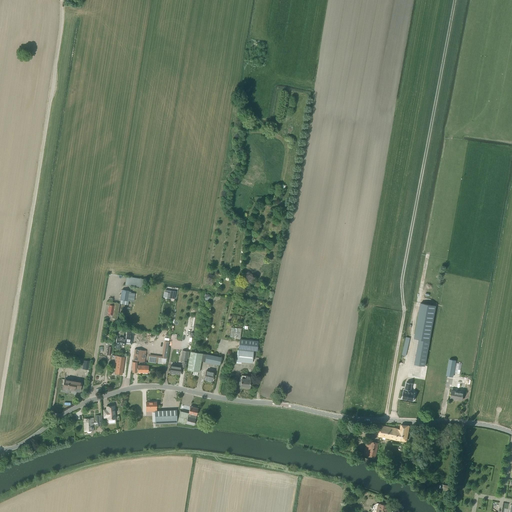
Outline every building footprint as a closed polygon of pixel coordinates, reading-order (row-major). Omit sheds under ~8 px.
[(126,276),(126,285),(142,286),(143,278),(126,276)] [(120,303),(128,304),(129,300),(134,301),(135,293),(131,292),(131,290),(122,289),(120,303)] [(117,319),(120,304),(107,302),(106,305),(109,306),(107,314),(112,315),(111,319),(117,319)] [(421,303),(419,313),(414,339),(419,339),(414,364),(425,366),(436,306),(421,303)] [(230,336),(240,337),(242,328),(232,326),(230,336)] [(120,332),(120,336),(118,335),(115,348),(120,349),(120,345),(125,346),(126,342),(130,343),(132,333),(127,332),(126,337),(122,336),(123,333),(123,332),(121,331),(120,332)] [(406,336),(402,355),(406,355),(410,337),(406,336)] [(149,362),(167,364),(169,338),(165,337),(163,356),(149,354),(149,362)] [(252,361),(253,351),(257,351),(258,341),(240,339),(237,360),(252,361)] [(144,362),(146,351),(134,349),(133,360),(144,362)] [(191,351),(187,370),(199,372),(202,354),(191,351)] [(122,374),(125,357),(116,356),(115,363),(116,363),(115,373),(122,374)] [(148,373),(148,366),(138,366),(138,368),(137,368),(137,362),(132,362),(132,372),(137,373),(137,372),(138,372),(148,373)] [(180,374),(181,367),(171,365),(170,373),(180,374)] [(212,381),(214,373),(206,371),(204,379),(212,381)] [(80,389),(82,380),(65,376),(63,388),(74,390),(75,387),(80,389)] [(251,377),(245,376),(241,376),(241,379),(240,378),(240,382),(241,382),(240,386),(249,387),(251,377)] [(404,391),(403,391),(402,399),(413,401),(414,399),(415,395),(414,395),(415,393),(414,393),(409,392),(409,390),(410,391),(411,390),(410,390),(412,384),(412,383),(406,382),(406,383),(405,389),(405,390),(406,390),(406,391),(404,391)] [(462,400),(463,392),(452,390),(450,398),(462,400)] [(106,406),(106,410),(103,410),(104,418),(107,418),(107,420),(108,420),(108,422),(109,423),(111,422),(111,419),(115,419),(114,406),(106,406)] [(193,426),(198,409),(190,407),(188,413),(180,411),(178,422),(193,426)] [(155,424),(177,423),(176,411),(155,412),(155,424)] [(91,432),(91,431),(93,431),(93,423),(93,418),(83,419),(84,431),(86,431),(86,432),(88,433),(90,433),(91,432)] [(400,430),(380,426),(378,436),(394,439),(406,441),(409,426),(401,425),(400,430)] [(343,437),(348,441),(353,438),(354,432),(349,428),(343,430),(343,437)] [(375,458),(378,443),(367,441),(364,455),(375,458)] [(389,511),(391,503),(386,502),(386,505),(380,504),(380,505),(378,504),(375,511),(389,511)]
